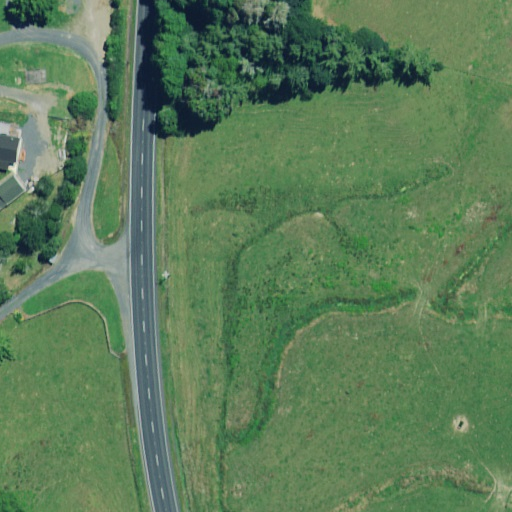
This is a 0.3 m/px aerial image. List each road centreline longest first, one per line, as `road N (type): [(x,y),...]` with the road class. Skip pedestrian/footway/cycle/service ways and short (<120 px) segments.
road 1 (primary): [(163,511),(140,242),(148,0)]
road 2 (unknown): [(0,317),(68,265),(141,263)]
